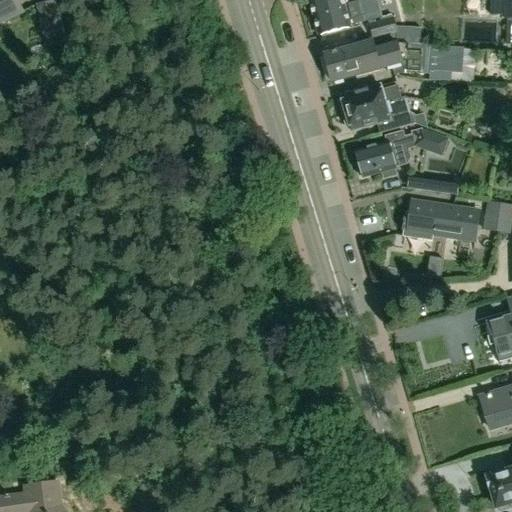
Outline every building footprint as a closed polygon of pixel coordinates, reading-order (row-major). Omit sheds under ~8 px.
[(0,0),(0,22),(23,12),(17,0),(0,0)] [(63,27),(56,0),(54,0),(35,4),(42,32),(61,28),(63,27)] [(319,35),(349,27),(348,26),(382,17),(377,0),(310,0),(309,0),(319,35)] [(511,0),(503,0),(504,15),(504,20),(511,20),(511,0)] [(368,24),(372,42),(402,44),(403,45),(406,46),(407,31),(397,33),(393,18),(368,24)] [(403,45),(402,44),(372,42),(372,43),(355,48),(353,43),(340,46),(341,51),(324,56),(331,83),(391,67),(394,76),(405,73),(429,75),(429,81),(450,83),(450,73),(461,74),(463,50),(406,46),(403,45)] [(379,87),(341,98),(343,105),(340,106),(342,115),(386,104),(399,100),(395,88),(381,92),(379,87)] [(400,102),(399,100),(386,104),(342,115),(346,128),(349,128),(350,131),(376,124),(379,135),(414,125),(426,128),(423,115),(413,117),(407,115),(403,101),(400,102)] [(357,164),(355,165),(359,177),(361,176),(362,179),(381,174),(383,179),(395,176),(393,170),(395,170),(394,168),(405,165),(409,158),(406,150),(415,147),(442,156),(447,140),(419,131),(411,133),(411,136),(403,139),(401,133),(384,138),(386,143),(354,153),(357,164)] [(457,196),(458,184),(421,178),(419,191),(457,196)] [(401,230),(404,230),(403,236),(431,240),(432,235),(474,241),(479,212),(412,201),(410,213),(406,213),(406,218),(403,218),(401,230)] [(496,232),(501,205),(488,203),(484,230),(496,232)] [(511,206),(501,205),(496,232),(508,234),(511,212),(511,206)] [(511,297),(506,299),(511,317),(486,324),(489,338),(492,337),(498,360),(511,356),(511,297)] [(489,425),(511,418),(511,388),(481,398),(489,425)] [(511,470),(488,478),(488,477),(486,478),(487,480),(485,481),(488,491),(490,490),(495,509),(498,508),(499,511),(502,511),(511,509),(511,470)] [(63,511),(60,508),(56,484),(25,488),(27,496),(0,499),(0,511),(63,511)] [(456,486),(456,511),(481,511),(481,486),(456,486)]
